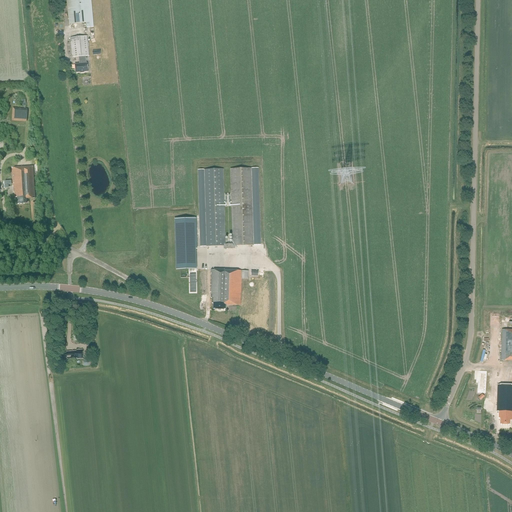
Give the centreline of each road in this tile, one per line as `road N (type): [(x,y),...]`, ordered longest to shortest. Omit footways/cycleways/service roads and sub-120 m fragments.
road 1 (unclassified): [(440,423),(471,327),(478,0)]
road 2 (secondary): [(440,423),(187,317),(69,287)]
road 3 (unclassified): [(146,289),(72,248),(0,223)]
